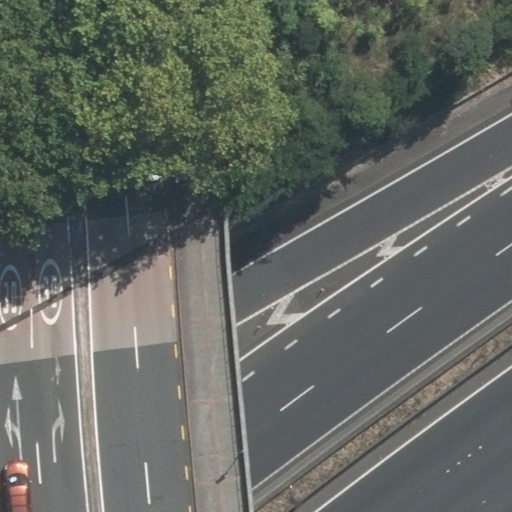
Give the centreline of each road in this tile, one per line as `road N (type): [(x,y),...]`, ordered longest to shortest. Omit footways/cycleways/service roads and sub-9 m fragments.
road 1 (motorway): [(0,431),(511,139)]
road 2 (secondary): [(94,0),(136,133),(167,511)]
road 3 (secondary): [(51,511),(22,183),(19,0)]
road 4 (motorway): [(128,511),(511,244)]
road 5 (motorway): [(511,422),(388,511)]
